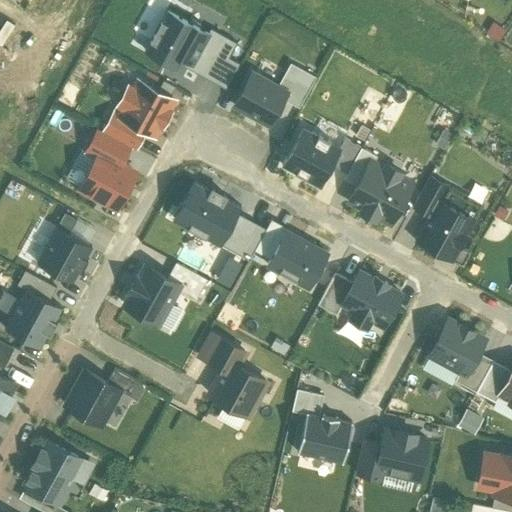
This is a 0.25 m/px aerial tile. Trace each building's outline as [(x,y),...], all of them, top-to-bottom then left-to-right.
[(179,61),(198,26),(169,11),(147,50),(176,66),(179,61)] [(233,46),(198,26),(179,61),(226,86),(239,62),(228,56),(233,46)] [(290,63),(278,85),(287,90),(283,97),(298,105),(314,76),(290,63)] [(278,85),(253,71),(236,103),(270,122),(283,97),(287,90),(278,85)] [(179,98),(142,75),(125,101),(163,124),(179,98)] [(449,129),(455,115),(441,109),(435,123),(449,129)] [(338,148),(306,129),(286,164),(318,182),(330,161),(338,148)] [(345,136),(338,148),(330,161),(347,171),(362,146),(345,136)] [(98,142),(77,182),(115,203),(137,163),(98,142)] [(413,182),(374,159),(350,199),(389,222),(413,182)] [(221,243),(238,213),(241,207),(194,181),(174,217),(221,243)] [(473,219),(439,200),(418,238),(453,257),(473,219)] [(40,259),(70,275),(87,242),(69,233),(77,217),(65,211),(40,259)] [(265,227),(238,213),(221,243),(248,258),(265,227)] [(268,258),(286,228),(271,219),(254,250),(268,258)] [(325,250),(286,228),(268,258),(308,281),(325,250)] [(176,263),(166,280),(180,288),(197,297),(206,280),(176,263)] [(166,280),(145,269),(126,304),(161,323),(180,288),(166,280)] [(358,270),(342,302),(385,324),(401,292),(358,270)] [(4,318),(40,339),(63,300),(27,279),(4,318)] [(447,309),(425,350),(463,370),(474,350),(485,330),(447,309)] [(0,366),(0,367),(2,368),(12,349),(10,348),(12,346),(0,339),(0,366)] [(492,359),(474,350),(463,370),(458,380),(476,390),(492,359)] [(227,352),(209,391),(250,411),(268,371),(227,352)] [(511,370),(492,359),(476,390),(495,400),(499,394),(511,370)] [(0,366),(0,407),(5,410),(13,395),(9,393),(15,381),(0,373),(0,367),(0,366)] [(114,368),(107,382),(120,389),(119,390),(133,398),(141,383),(114,368)] [(511,369),(511,370),(499,394),(511,401),(511,369)] [(85,370),(66,405),(101,424),(119,390),(120,389),(107,382),(85,370)] [(308,413),(319,416),(324,394),(297,388),(292,410),(308,413)] [(457,424),(474,432),(482,416),(465,408),(457,424)] [(319,416),(308,413),(299,452),(341,461),(350,422),(319,416)] [(431,436),(383,425),(380,440),(371,477),(384,480),(385,474),(420,482),(431,436)] [(371,477),(380,440),(363,436),(354,473),(371,477)] [(36,464),(25,484),(27,485),(44,494),(57,501),(59,502),(83,460),(49,441),(43,452),(41,450),(34,463),(36,464)] [(492,490),(491,494),(511,498),(511,453),(500,451),(486,448),(478,488),(492,490)] [(19,498),(37,508),(44,494),(27,485),(19,498)] [(51,511),(57,501),(44,494),(37,508),(41,510),(44,511),(51,511)]
